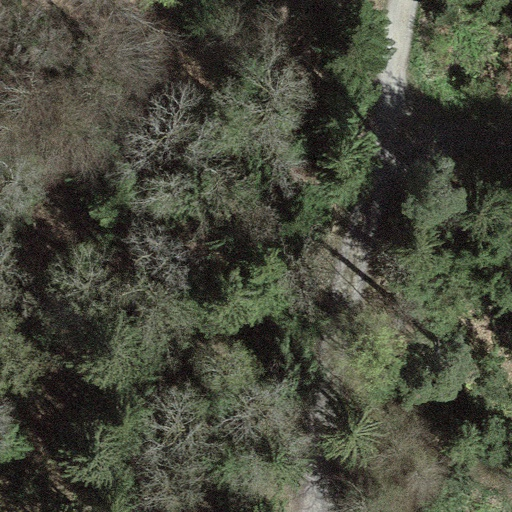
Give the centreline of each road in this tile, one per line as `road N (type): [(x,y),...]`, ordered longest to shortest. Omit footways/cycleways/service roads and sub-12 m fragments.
road 1 (track): [(320,511),(338,331),(406,0)]
road 2 (track): [(511,132),(385,110)]
